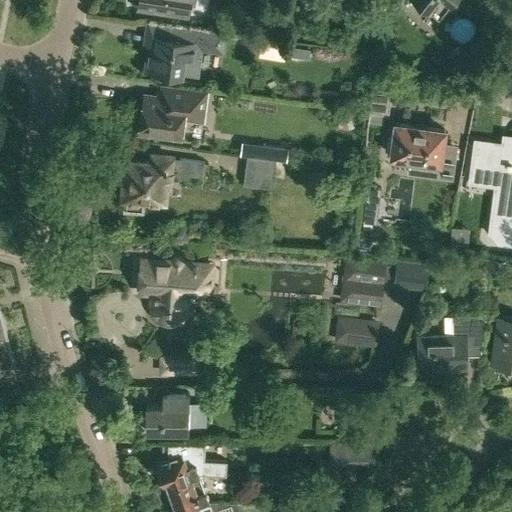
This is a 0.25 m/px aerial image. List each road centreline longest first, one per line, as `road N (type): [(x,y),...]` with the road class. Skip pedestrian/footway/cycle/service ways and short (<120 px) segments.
road 1 (residential): [(124,511),(75,386),(41,239)]
road 2 (residential): [(41,239),(54,73)]
